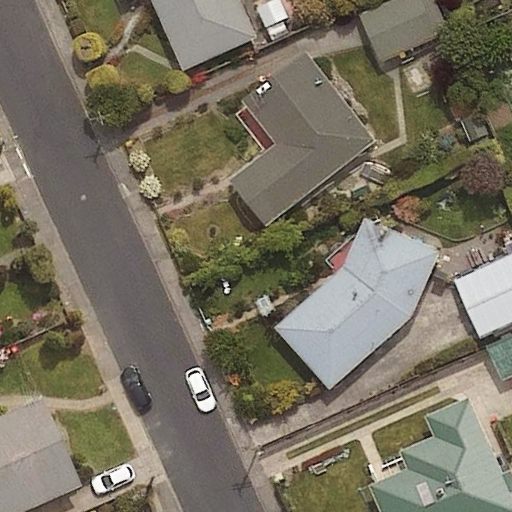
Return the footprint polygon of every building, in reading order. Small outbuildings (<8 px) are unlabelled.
[(238,0),(150,0),(183,71),(256,38),(238,0)] [(450,35),(435,0),(402,0),(365,16),(384,62),(450,35)] [(303,53),(243,101),(275,142),(225,182),(263,230),(374,141),(303,53)] [(342,268),(273,328),(328,390),(410,317),(439,252),(364,219),(342,268)] [(511,325),(511,258),(460,282),(484,338),(511,325)] [(511,340),(491,349),(506,383),(511,380),(511,340)] [(511,511),(511,483),(471,392),(429,410),(438,430),(404,445),(412,464),(375,480),(388,511),(511,511)] [(40,395),(0,412),(0,511),(16,511),(79,485),(40,395)]
